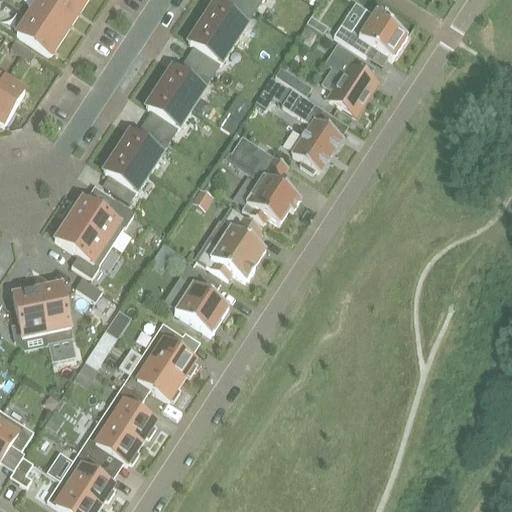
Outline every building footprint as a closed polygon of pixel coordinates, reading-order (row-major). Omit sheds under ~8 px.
[(29,19),(63,41),(75,22),(41,0),(29,19)] [(41,0),(75,22),(88,3),(82,0),(41,0)] [(240,0),(238,3),(253,13),(260,3),(262,4),(263,5),(265,0),(240,0)] [(214,8),(201,28),(234,49),(247,29),(246,29),(244,28),(251,17),(236,7),(229,18),(219,11),(214,8)] [(393,29),(395,25),(377,13),(374,17),(366,12),(351,36),(347,33),(339,45),(365,62),(373,50),(393,63),(408,40),(393,29)] [(29,19),(16,39),(50,61),(63,41),(29,19)] [(327,31),(310,21),(306,27),(322,38),(327,31)] [(220,69),(234,49),(201,28),(188,48),(193,51),(203,58),(196,68),(211,78),(218,68),(220,69)] [(24,52),(14,46),(10,53),(20,59),(24,52)] [(355,66),(348,62),(351,57),(337,49),(325,69),(343,81),(328,104),(355,122),(377,88),(351,72),(355,66)] [(24,52),(20,59),(30,66),(35,59),(24,52)] [(295,92),(300,83),(279,69),(274,78),(295,92)] [(191,114),(204,94),(204,93),(202,92),(209,82),(193,72),(187,82),(177,76),(172,72),(159,92),(191,114)] [(24,97),(5,85),(0,93),(0,129),(3,132),(24,97)] [(270,106),(278,93),(268,86),(259,99),(270,106)] [(175,132),(177,133),(178,134),(191,114),(159,92),(145,112),(151,116),(160,122),(154,132),(169,142),(175,132)] [(291,95),(281,111),(311,130),(291,160),(301,166),(299,170),(312,179),(315,175),(318,177),(341,142),(326,132),(333,122),(291,95)] [(149,178),(162,158),(161,158),(159,156),(166,146),(151,136),(144,147),(134,140),(129,137),(116,157),(149,178)] [(292,217),(301,204),(277,188),(288,172),(254,150),(248,160),(256,165),(249,177),(261,184),(241,215),(263,229),(267,222),(278,230),(288,214),(292,217)] [(118,187),(111,197),(126,207),(133,197),(135,198),(136,198),(149,178),(116,157),(103,177),(108,180),(118,187)] [(213,203),(200,194),(191,208),(205,216),(213,203)] [(105,219),(81,204),(75,212),(72,211),(65,222),(110,252),(124,232),(125,233),(134,218),(114,205),(105,219)] [(245,287),(267,256),(252,246),(260,233),(239,218),(217,252),(207,246),(195,264),(226,284),(230,278),(245,287)] [(110,252),(65,222),(57,234),(60,236),(54,245),(78,260),(71,271),(91,284),(98,273),(97,272),(110,252)] [(175,315),(174,317),(210,341),(212,337),(213,338),(219,328),(218,328),(228,313),(212,302),(219,290),(188,270),(163,307),(175,315)] [(82,284),(75,295),(95,308),(102,297),(82,284)] [(72,344),(61,289),(50,291),(49,288),(36,291),(48,349),(72,344)] [(48,349),(36,291),(22,294),(22,297),(12,299),(22,344),(45,340),(47,349),(48,349)] [(162,329),(142,360),(181,386),(186,379),(189,381),(196,370),(193,368),(195,366),(177,354),(184,343),(162,329)] [(122,391),(143,405),(150,395),(168,407),(170,404),(173,406),(180,396),(177,394),(181,386),(142,360),(122,391)] [(136,415),(143,405),(122,391),(101,423),(141,449),(145,442),(148,444),(156,433),(153,431),(155,427),(136,415)] [(20,457),(33,438),(1,417),(0,418),(0,466),(10,451),(20,457)] [(141,449),(101,423),(80,455),(102,469),(108,459),(126,471),(129,467),(132,469),(139,458),(136,456),(141,449)] [(114,495),(111,493),(113,491),(110,489),(95,479),(102,469),(80,455),(60,486),(100,511),(104,504),(107,506),(114,495)] [(31,485),(25,481),(33,469),(22,462),(9,482),(26,493),(31,485)] [(99,511),(100,511),(60,486),(46,506),(54,511),(99,511)]
